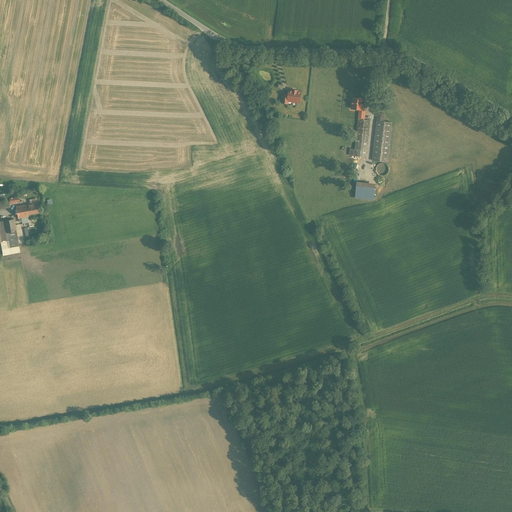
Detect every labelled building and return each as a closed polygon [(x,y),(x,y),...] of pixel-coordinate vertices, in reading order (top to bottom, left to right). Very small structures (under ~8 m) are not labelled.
[(288,94),(283,93),(281,103),(288,104),(288,100),(300,102),(302,92),(289,90),(288,94)] [(365,99),(353,98),(352,109),(359,109),(364,110),(365,99)] [(358,119),(357,126),(355,148),(354,156),(366,157),(370,120),(364,120),(365,113),(363,113),(364,110),(359,109),(358,119)] [(384,114),(378,113),(373,160),(387,162),(392,123),(383,122),(384,114)] [(387,166),(385,165),(383,164),(381,164),(379,165),(378,166),(377,167),(377,169),(377,171),(378,172),(379,174),(381,174),(382,175),(384,174),(385,174),(386,173),(387,171),(388,170),(387,168),(387,166)] [(375,188),(356,186),(355,198),(373,200),(375,188)] [(0,201),(0,209),(9,208),(8,200),(0,201)] [(38,202),(16,207),(18,218),(28,216),(28,214),(39,212),(38,202)] [(0,242),(7,241),(8,248),(19,246),(14,219),(0,221),(0,242)]
